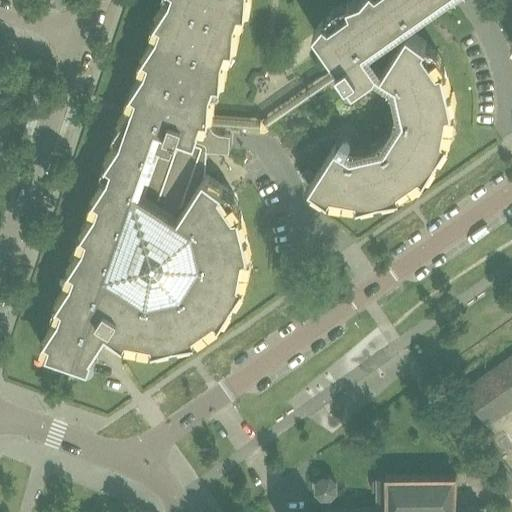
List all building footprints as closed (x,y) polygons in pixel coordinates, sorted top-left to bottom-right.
[(224,54),(226,47),(227,45),(234,45),(236,18),(239,9),(247,10),(247,0),(167,0),(155,17),(161,22),(158,31),(143,53),(149,57),(146,66),(131,88),(137,92),(133,101),(118,123),(124,128),(121,137),(106,159),(112,163),(109,172),(94,194),(100,198),(96,207),(81,229),(88,234),(84,242),(69,264),(75,269),(72,277),(57,300),(63,304),(60,313),(45,335),(51,339),(47,349),(89,364),(92,364),(94,363),(96,361),(97,359),(96,356),(95,354),(93,353),(107,329),(125,340),(128,334),(152,339),(154,345),(196,336),(195,329),(215,315),(221,319),(245,282),(239,278),(243,254),(250,253),(240,210),(234,211),(224,196),(228,189),(205,174),(207,145),(217,146),(220,133),(217,132),(213,129),(209,124),(209,122),(212,89),(215,80),(222,81),(224,54)] [(324,18),(314,30),(339,66),(347,78),(346,80),(345,82),(345,85),(346,87),(349,88),(351,88),(354,87),(354,88),(375,73),(378,68),(364,49),(433,0),(352,0),(348,2),(350,9),(330,23),(324,18)] [(427,42),(413,33),(408,30),(381,72),(396,81),(404,115),(385,144),(351,152),(345,148),(351,138),(352,136),(352,134),(351,132),(349,131),(346,130),(344,131),(343,132),(336,142),(310,184),(329,196),(332,191),(357,195),(358,201),(400,192),(399,186),(419,172),(425,175),(448,138),(443,134),(447,110),(453,109),(444,66),(438,68),(424,47),(427,42)] [(511,355),(465,389),(487,420),(488,422),(511,404),(511,355)] [(482,511),(482,506),(457,506),(457,473),(386,474),(386,477),(378,477),(378,479),(372,479),(372,489),(378,489),(378,507),(331,507),(331,496),(337,489),(337,481),(331,475),(322,476),(316,481),(317,489),(322,496),(323,507),(322,507),(321,511),(482,511)] [(314,475),(285,475),(285,506),(313,507),(314,475)]
